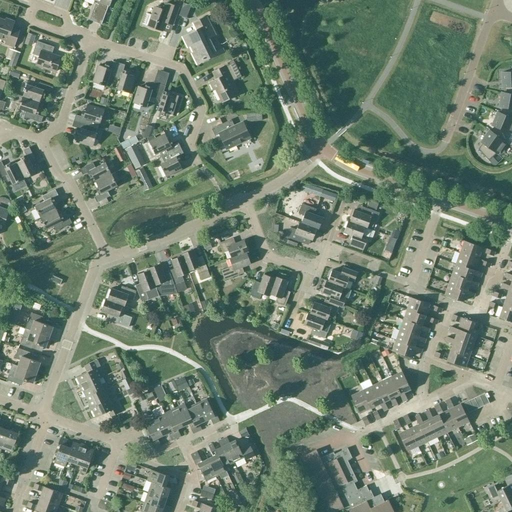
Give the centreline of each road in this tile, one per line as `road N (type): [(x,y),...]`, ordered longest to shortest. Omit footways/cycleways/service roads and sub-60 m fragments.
road 1 (residential): [(197,160),(187,141),(200,108),(178,67),(90,42)]
road 2 (residential): [(43,414),(95,263),(106,257)]
road 3 (unclassified): [(322,148),(251,0)]
road 4 (residential): [(106,257),(244,202)]
road 5 (residential): [(492,10),(445,140)]
road 6 (residential): [(106,257),(41,141)]
road 7 (unclassified): [(439,199),(322,148)]
